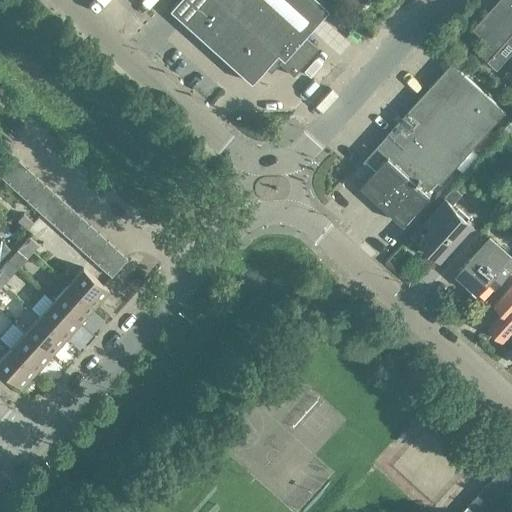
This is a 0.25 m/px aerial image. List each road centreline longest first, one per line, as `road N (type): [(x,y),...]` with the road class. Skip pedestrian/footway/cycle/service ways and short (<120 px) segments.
road 1 (residential): [(511,402),(298,216)]
road 2 (unclassified): [(245,160),(61,0)]
road 3 (residential): [(37,445),(190,272)]
road 4 (residential): [(190,272),(131,243),(15,136)]
road 5 (unclassified): [(294,159),(439,0)]
